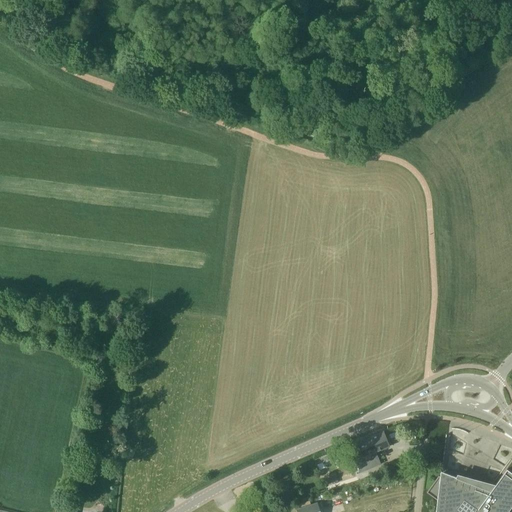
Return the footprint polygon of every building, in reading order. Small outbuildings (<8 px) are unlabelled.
[(384,432),(356,443),(358,446),(352,448),(356,460),(362,457),(363,459),(369,457),(368,453),(389,446),(384,432)] [(116,470),(104,469),(103,475),(112,476),(111,478),(115,478),(116,470)] [(508,511),(511,507),(511,473),(507,470),(482,503),(474,500),(474,499),(474,497),(473,497),(471,497),(469,498),(467,497),(466,497),(466,496),(441,477),(439,476),(426,492),(437,500),(435,511),(508,511)] [(330,478),(332,485),(338,483),(336,476),(330,478)] [(281,494),(284,503),(294,500),(291,490),(281,494)] [(319,511),(317,503),(297,510),(298,511),(319,511)]
